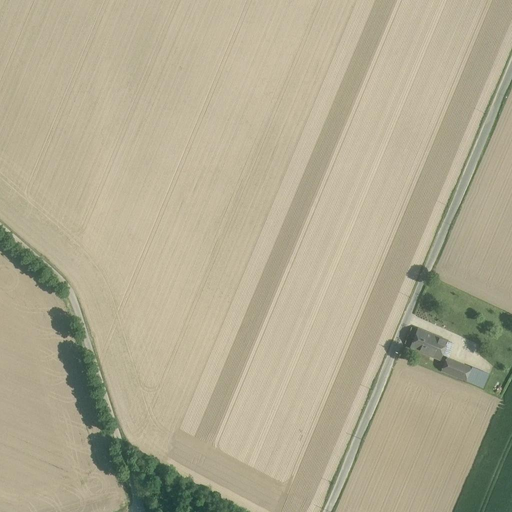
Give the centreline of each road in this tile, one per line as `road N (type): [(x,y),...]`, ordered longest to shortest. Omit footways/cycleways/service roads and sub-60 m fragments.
road 1 (unclassified): [(511,67),(328,511)]
road 2 (track): [(136,511),(71,292),(0,224)]
